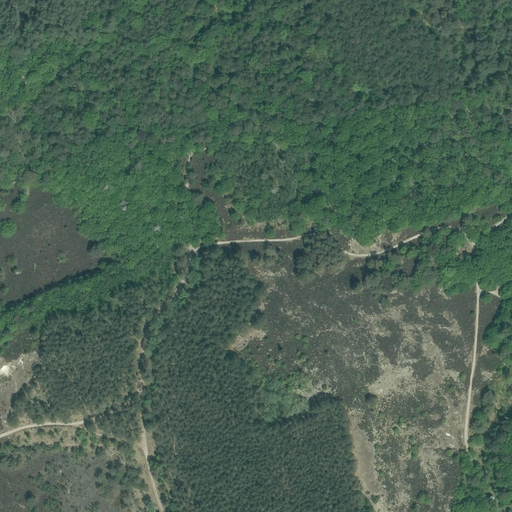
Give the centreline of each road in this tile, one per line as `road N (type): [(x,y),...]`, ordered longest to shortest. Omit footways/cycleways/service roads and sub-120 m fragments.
road 1 (unknown): [(181,119),(191,148),(179,200),(185,229),(192,253),(212,264),(220,282),(167,385),(198,511)]
road 2 (unknown): [(511,74),(490,76),(474,92),(378,111),(282,84),(181,119)]
road 3 (unknown): [(181,119),(73,131),(46,111),(0,98)]
